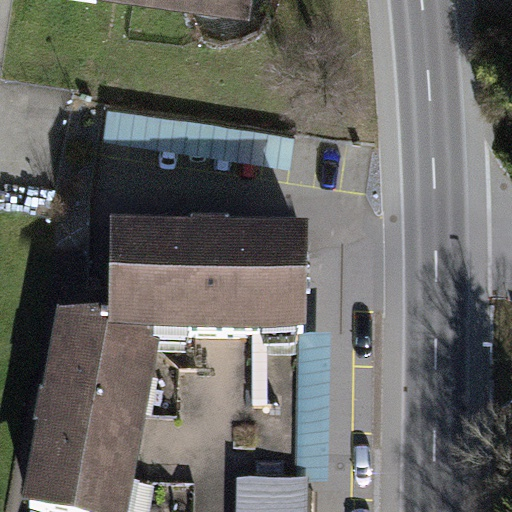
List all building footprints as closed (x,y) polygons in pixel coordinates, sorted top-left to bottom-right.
[(294,135),(108,108),(103,139),(289,166),(294,135)] [(306,246),(110,242),(108,327),(108,346),(157,347),(304,350),(306,246)] [(108,327),(57,327),(27,511),(128,511),(157,347),(108,346),(108,327)] [(157,347),(128,511),(303,511),(304,492),(304,350),(157,347)] [(330,350),(304,350),(304,492),(330,492),(330,350)]
